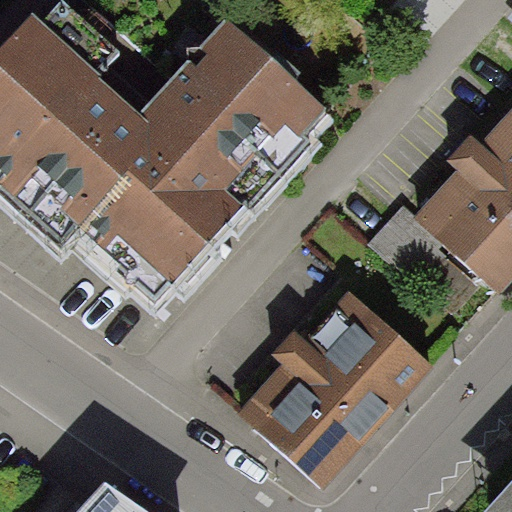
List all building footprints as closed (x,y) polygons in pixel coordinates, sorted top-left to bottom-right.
[(56,15),(39,36),(0,80),(0,201),(62,254),(86,227),(172,299),(238,222),(221,208),(281,137),(297,150),(324,118),(221,31),(140,126),(98,91),(118,67),(56,15)] [(511,122),(413,228),(481,291),(496,304),(511,286),(511,122)] [(481,291),(413,228),(394,211),(358,254),(450,328),(481,291)] [(432,377),(338,297),(233,420),(327,500),(432,377)] [(511,511),(511,493),(496,511),(511,511)] [(128,511),(109,495),(93,511),(128,511)]
